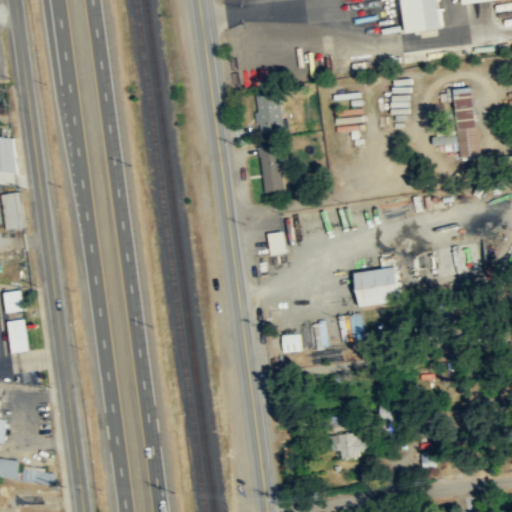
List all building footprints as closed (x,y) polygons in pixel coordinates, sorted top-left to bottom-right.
[(444,27),(440,0),(406,0),(410,31),(444,27)] [(455,87),(458,119),(462,155),(482,153),(475,86),(455,87)] [(281,89),(256,92),(258,112),(260,134),(285,131),(281,89)] [(0,134),(0,169),(19,172),(15,136),(13,136),(0,134)] [(436,144),(443,143),(443,149),(460,148),(459,134),(435,135),(436,144)] [(261,145),(265,192),(286,190),(282,143),(261,145)] [(7,228),(24,226),(27,226),(22,190),(2,193),(7,228)] [(286,251),(283,230),(267,232),(270,252),(270,254),(286,251)] [(360,306),(406,299),(401,265),(355,272),(360,306)] [(7,312),(23,309),(20,291),(4,293),(7,312)] [(25,319),(8,321),(11,352),(29,350),(25,319)] [(302,350),(301,333),(282,334),(283,350),(302,350)] [(0,442),(5,443),(8,418),(1,417),(3,398),(0,397),(0,442)] [(342,457),(361,456),(361,450),(370,449),(369,433),(341,434),(342,457)] [(421,451),(424,470),(437,469),(434,449),(421,451)] [(0,475),(19,477),(21,459),(0,457),(0,458),(0,475)] [(57,472),(25,467),(23,480),(55,484),(57,472)]
